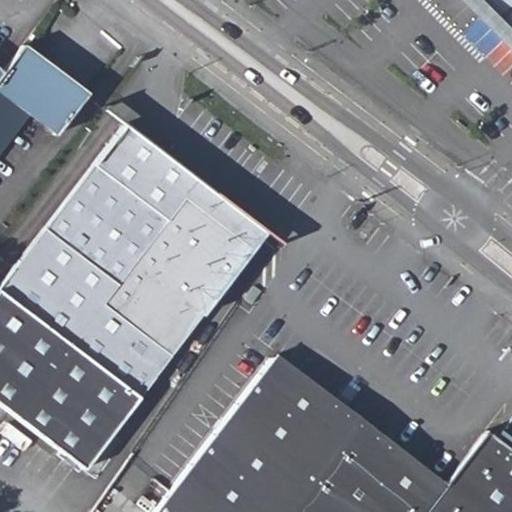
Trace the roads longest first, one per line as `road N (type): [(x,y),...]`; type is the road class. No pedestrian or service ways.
road 1 (secondary): [(162,0),(511,269)]
road 2 (unknown): [(300,270),(375,342),(462,403),(479,399),(504,365),(447,324)]
road 3 (unknown): [(300,270),(123,511)]
